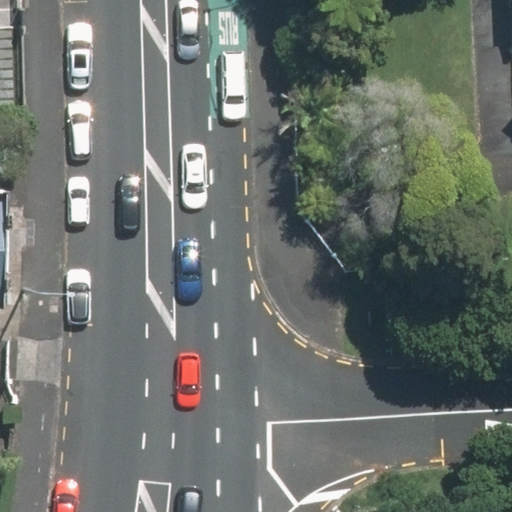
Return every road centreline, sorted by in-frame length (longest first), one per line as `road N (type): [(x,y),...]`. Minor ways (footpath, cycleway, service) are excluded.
road 1 (primary): [(146,0),(158,427)]
road 2 (residential): [(511,406),(158,427)]
